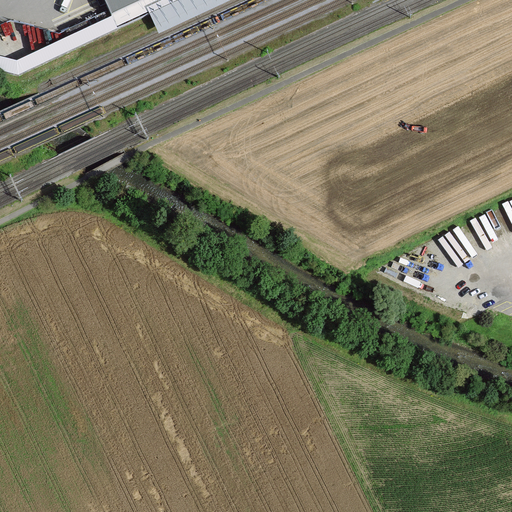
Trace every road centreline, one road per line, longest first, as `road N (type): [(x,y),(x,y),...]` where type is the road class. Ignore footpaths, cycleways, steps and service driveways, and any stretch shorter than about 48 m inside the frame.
road 1 (track): [(464,0),(138,151)]
road 2 (track): [(0,219),(138,151)]
